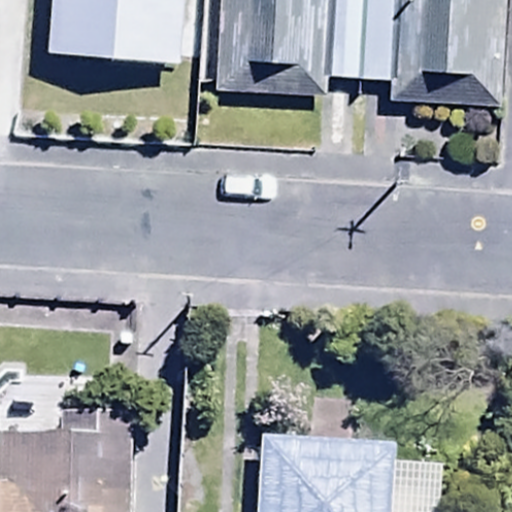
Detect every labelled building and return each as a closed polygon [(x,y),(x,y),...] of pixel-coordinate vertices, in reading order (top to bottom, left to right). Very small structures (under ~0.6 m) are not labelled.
[(185,89),(189,0),(50,0),(46,82),(185,89)] [(389,93),(388,118),(500,120),(501,0),(222,0),(221,108),(323,109),(324,92),(389,93)] [(289,450),(340,447),(338,405),(287,408),(289,450)] [(0,511),(131,511),(132,429),(57,428),(56,458),(0,457),(0,511)] [(422,459),(260,458),(257,511),(441,511),(441,479),(422,478),(422,459)]
